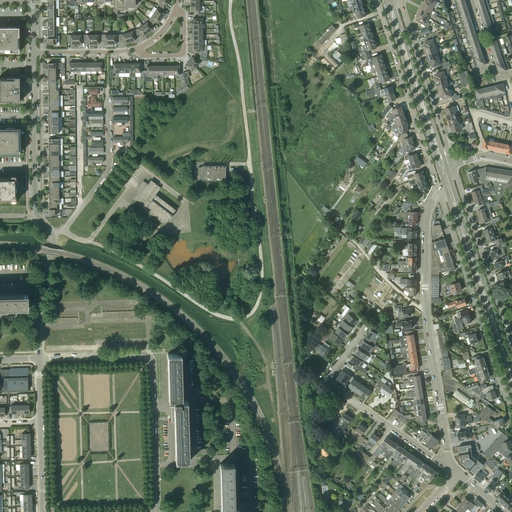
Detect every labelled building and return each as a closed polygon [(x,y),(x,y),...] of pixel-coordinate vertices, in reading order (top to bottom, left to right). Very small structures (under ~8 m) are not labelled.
[(50,11),(56,11),(56,1),(50,1),(50,0),(48,0),(48,3),(47,3),(47,9),(48,9),(50,9),(50,11)] [(114,0),(114,18),(118,18),(118,9),(120,9),(122,11),(128,8),(128,7),(135,6),(135,4),(136,4),(137,5),(137,0),(114,0)] [(169,0),(159,0),(159,3),(158,6),(163,8),(165,4),(168,5),(168,3),(169,4),(169,0)] [(465,0),(455,3),(456,8),(467,5),(465,0)] [(421,8),(431,13),(433,11),(432,10),(433,7),(424,2),(421,8)] [(352,9),(354,9),(355,12),(364,9),(362,3),(350,7),(351,7),(352,9)] [(480,13),(490,10),(493,9),(491,4),(489,5),(478,8),(480,13)] [(467,5),(456,8),(458,13),(468,10),(467,5)] [(163,8),(158,6),(157,8),(154,13),(162,18),(165,15),(164,14),(165,13),(162,11),(163,8)] [(200,12),(200,7),(190,7),(190,9),(190,12),(198,12),(198,15),(204,15),(204,12),(200,12)] [(430,16),(431,13),(421,8),(418,14),(427,18),(429,15),(430,16)] [(50,19),(56,19),(56,11),(50,11),(50,9),(48,9),(48,12),(47,12),(47,17),(47,18),(49,18),(50,18),(50,19)] [(355,19),(366,15),(364,9),(355,12),(353,13),(355,19)] [(468,10),(458,13),(460,18),(470,15),(468,10)] [(492,14),(490,10),(480,13),(481,18),(492,14)] [(149,20),(153,24),(156,21),(158,23),(159,22),(160,22),(162,18),(154,13),(150,18),(149,20)] [(427,18),(418,14),(416,17),(418,18),(417,20),(425,25),(427,22),(426,22),(427,18)] [(493,19),(492,14),(481,18),(483,23),(493,19)] [(193,24),(203,23),(203,18),(204,18),(204,15),(198,15),(198,18),(193,18),(193,21),(193,24)] [(470,15),(460,18),(461,23),(471,20),(470,15)] [(50,28),(56,28),(56,19),(50,19),(50,18),(49,18),(49,21),(47,21),(47,26),(47,27),(49,27),(50,26),(50,28)] [(493,19),(483,23),(485,28),(495,25),(493,19)] [(151,27),(153,24),(149,20),(147,22),(142,25),(148,33),(152,31),(151,30),(153,29),(151,27)] [(471,20),(461,23),(463,28),(473,25),(471,20)] [(362,32),(371,29),(369,23),(358,27),(357,24),(351,25),(352,29),(357,27),(358,29),(361,28),(362,32)] [(331,24),(317,40),(322,44),(336,29),(333,26),(331,24)] [(19,50),(19,27),(7,27),(6,25),(1,25),(1,27),(0,27),(0,52),(9,52),(9,50),(19,50)] [(148,33),(142,25),(138,29),(135,30),(138,35),(141,34),(143,36),(144,35),(145,36),(148,33)] [(473,25),(463,28),(464,33),(475,30),(473,25)] [(496,29),(495,25),(485,28),(486,33),(491,32),(494,31),(494,30),(496,29)] [(50,37),(56,37),(56,28),(50,28),(50,26),(49,27),(49,29),(47,29),(47,35),(49,35),(50,35),(50,37)] [(373,35),(371,29),(362,32),(363,35),(360,36),(360,37),(357,38),(358,40),(360,40),(373,35)] [(138,35),(135,30),(133,31),(127,33),(130,42),(134,41),(134,40),(136,40),(135,37),(138,35)] [(475,30),(464,33),(466,38),(476,35),(475,30)] [(130,42),(127,33),(122,34),(120,34),(120,41),(123,40),(124,43),(126,43),(126,44),(130,42)] [(102,35),(102,41),(105,41),(105,44),(106,44),(106,45),(111,45),(111,34),(102,35)] [(120,41),(120,34),(116,34),(111,34),(111,45),(115,45),(115,44),(117,44),(117,41),(120,41)] [(56,37),(50,37),(50,35),(49,35),(49,38),(47,38),(47,44),(50,44),(50,45),(56,45),(56,37)] [(76,45),(76,35),(67,35),(67,41),(70,41),(70,44),(71,44),(71,45),(76,45)] [(82,41),(84,41),(84,35),(76,35),(76,45),(80,45),(80,44),(82,44),(82,41)] [(84,41),(87,41),(87,44),(89,44),(89,45),(93,45),(93,35),(84,35),(84,41)] [(99,41),(102,41),(102,35),(93,35),(93,45),(98,45),(98,44),(99,44),(99,41)] [(375,42),(373,35),(360,40),(361,42),(365,41),(366,45),(375,42)] [(476,35),(466,38),(467,43),(478,40),(476,35)] [(438,38),(433,40),(424,42),(425,45),(424,45),(425,49),(435,46),(434,42),(439,40),(438,38)] [(491,47),(501,44),(500,39),(489,42),(491,47)] [(318,49),(322,44),(317,40),(313,45),(318,49)] [(478,40),(467,43),(469,48),(479,45),(478,40)] [(336,49),(339,47),(335,42),(327,50),(324,53),(326,55),(329,53),(329,52),(332,54),(336,49)] [(363,46),(364,49),(365,51),(363,52),(364,56),(370,54),(368,51),(377,48),(375,42),(366,45),(363,46)] [(492,52),(503,49),(501,44),(491,47),(492,52)] [(479,45),(469,48),(471,53),(481,49),(479,45)] [(435,46),(425,49),(427,55),(442,50),(441,47),(436,49),(435,46)] [(427,55),(429,61),(439,58),(438,54),(443,52),(448,51),(447,48),(442,50),(427,55)] [(471,53),(472,58),(482,54),(481,49),(471,53)] [(494,57),(504,54),(503,49),(492,52),(494,57)] [(326,55),(320,62),(331,72),(339,63),(329,53),(326,55)] [(369,62),(370,65),(383,60),(382,55),(371,58),(370,54),(364,56),(365,60),(366,60),(367,63),(369,62)] [(482,54),(472,58),(474,63),(484,59),(483,54),(482,54)] [(496,63),(506,59),(504,54),(494,57),(496,63)] [(188,60),(196,67),(200,63),(193,57),(192,58),(192,57),(188,60)] [(439,58),(429,61),(430,65),(432,64),(432,67),(442,64),(443,67),(449,65),(451,65),(449,61),(446,62),(445,58),(439,59),(439,58)] [(475,66),(475,68),(486,65),(484,59),(474,63),(475,66)] [(497,68),(508,64),(506,59),(496,63),(497,68)] [(192,72),(196,67),(188,60),(185,63),(186,64),(185,65),(192,72)] [(383,60),(370,65),(371,69),(370,69),(371,72),(374,71),(376,70),(386,67),(383,60)] [(119,73),(119,63),(113,63),(113,71),(110,71),(110,77),(113,77),(113,73),(119,73)] [(144,77),(143,71),(140,71),(140,63),(138,63),(137,63),(135,63),(135,73),(140,73),(140,77),(144,77)] [(509,69),(508,64),(497,68),(499,73),(509,69)] [(147,75),(152,75),(152,66),(150,66),(150,65),(149,65),(149,66),(146,66),(147,71),(143,71),(144,77),(147,77),(147,75)] [(434,77),(436,81),(445,78),(444,74),(450,72),(449,70),(450,69),(449,65),(443,67),(445,71),(435,74),(436,77),(434,77)] [(386,67),(376,70),(377,71),(379,76),(388,73),(386,67)] [(469,77),(467,72),(467,71),(459,73),(461,79),(463,79),(469,77)] [(390,79),(388,73),(379,76),(376,77),(377,81),(378,83),(373,84),(374,86),(371,87),(371,89),(380,87),(380,86),(379,83),(390,79)] [(19,77),(9,77),(7,77),(7,79),(0,78),(0,100),(7,101),(7,102),(20,102),(19,77)] [(471,83),(469,77),(463,79),(465,85),(471,83)] [(445,78),(436,81),(438,87),(449,84),(451,83),(450,80),(448,81),(447,82),(445,78)] [(448,87),(449,86),(449,84),(438,87),(440,93),(450,90),(448,87)] [(501,96),(499,85),(494,86),(497,100),(498,101),(502,100),(501,96)] [(380,97),(386,95),(394,93),(392,86),(381,90),(382,90),(381,90),(378,91),(380,97)] [(480,109),(484,110),(484,107),(483,100),(480,89),(476,90),(478,98),(477,98),(478,101),(476,102),(478,108),(480,109)] [(451,96),(453,101),(461,98),(459,95),(457,95),(457,94),(456,94),(456,93),(455,93),(454,93),(453,93),(452,93),(451,94),(450,90),(440,93),(441,97),(442,97),(443,99),(451,96)] [(396,99),(394,93),(386,95),(387,98),(384,99),(385,103),(388,102),(389,103),(392,102),(392,101),(396,99)] [(93,103),(90,103),(90,107),(102,107),(102,102),(97,102),(97,98),(92,98),(93,103)] [(447,115),(455,112),(454,107),(455,106),(454,103),(448,105),(449,108),(445,109),(447,115)] [(383,117),(386,115),(392,107),(389,105),(383,112),(380,115),(383,117)] [(388,118),(390,119),(395,114),(403,111),(401,106),(392,109),(386,116),(388,118)] [(396,119),(405,116),(403,111),(395,114),(390,119),(389,121),(391,122),(396,117),(396,119)] [(449,121),(457,118),(455,112),(447,115),(449,121)] [(396,117),(391,122),(389,124),(388,123),(385,127),(388,130),(388,129),(389,130),(390,129),(389,127),(394,122),(395,123),(391,127),(394,129),(398,124),(406,121),(405,116),(396,119),(396,117)] [(450,126),(459,124),(457,118),(449,121),(450,126)] [(105,120),(90,121),(90,129),(105,128),(105,120)] [(398,131),(400,134),(408,131),(407,127),(408,126),(406,121),(398,124),(394,129),(392,130),(394,131),(396,130),(398,131)] [(459,124),(450,126),(452,132),(456,131),(457,133),(461,132),(460,130),(461,129),(459,124)] [(0,153),(10,153),(20,153),(20,128),(10,128),(10,127),(10,128),(6,128),(6,127),(6,129),(0,128),(0,153)] [(402,146),(413,142),(411,136),(409,137),(407,133),(401,135),(398,139),(400,143),(401,142),(402,146)] [(413,142),(402,146),(399,151),(405,154),(410,153),(409,151),(415,149),(413,142)] [(410,162),(419,160),(419,159),(418,156),(417,153),(412,155),(412,154),(408,155),(409,156),(405,157),(406,160),(409,159),(410,162)] [(364,168),(367,164),(357,157),(354,161),(364,168)] [(419,160),(410,162),(407,163),(409,169),(421,166),(420,163),(420,160),(419,160)] [(198,167),(198,170),(198,175),(202,175),(202,181),(226,181),(226,166),(202,166),(202,167),(198,167)] [(490,182),(492,187),(494,191),(498,200),(499,200),(508,187),(511,181),(511,171),(486,167),(487,167),(486,167),(486,168),(483,169),(478,170),(476,170),(475,169),(477,175),(482,174),(482,177),(486,176),(486,183),(490,182)] [(476,179),(481,178),(482,177),(482,174),(477,175),(475,169),(475,170),(468,172),(470,181),(473,180),(474,183),(477,182),(476,179)] [(392,180),(397,173),(393,170),(389,177),(392,180)] [(415,177),(416,180),(425,177),(424,176),(425,175),(424,174),(423,171),(411,175),(410,172),(409,172),(406,173),(403,178),(408,177),(408,179),(415,177)] [(427,184),(425,177),(416,180),(416,181),(409,183),(410,186),(418,184),(419,186),(427,184)] [(0,178),(0,199),(16,200),(16,191),(18,191),(18,187),(18,184),(16,184),(16,178),(4,178),(0,178)] [(168,219),(169,220),(173,215),(172,215),(176,210),(156,195),(161,188),(157,185),(151,180),(148,184),(146,182),(146,183),(143,181),(136,190),(139,192),(134,198),(146,207),(147,206),(151,209),(148,212),(165,224),(168,219)] [(414,191),(415,191),(415,194),(421,192),(422,196),(426,194),(427,194),(425,190),(429,189),(427,184),(419,186),(415,187),(414,190),(412,192),(413,193),(414,191)] [(474,187),(475,191),(472,192),(474,198),(489,193),(494,191),(492,187),(483,190),(482,185),(474,187)] [(483,201),(482,201),(487,199),(486,196),(490,195),(489,193),(474,198),(475,204),(483,201)] [(489,203),(486,204),(487,207),(484,207),(481,208),(482,209),(478,211),(480,217),(491,213),(490,207),(495,205),(494,202),(489,203)] [(357,210),(352,217),(357,220),(362,213),(357,210)] [(406,212),(405,224),(416,225),(416,220),(417,220),(418,212),(406,212)] [(493,218),(491,213),(480,217),(482,223),(486,222),(486,223),(490,222),(490,224),(496,222),(500,221),(499,217),(493,218)] [(434,221),(432,237),(434,237),(434,240),(435,240),(435,239),(443,231),(439,221),(434,221)] [(484,233),(485,236),(493,233),(492,230),(495,229),(495,226),(497,226),(496,222),(490,224),(491,226),(487,227),(488,228),(484,230),(485,233),(484,233)] [(350,232),(355,236),(362,227),(356,223),(350,232)] [(411,227),(402,227),(398,227),(397,233),(399,235),(402,235),(402,234),(407,234),(407,237),(417,238),(417,231),(411,230),(411,227)] [(492,242),(496,241),(497,245),(503,243),(501,237),(499,238),(498,236),(495,237),(493,233),(485,236),(486,239),(487,239),(488,242),(492,241),(492,242)] [(442,239),(432,243),(432,258),(437,256),(449,252),(451,251),(449,249),(448,249),(445,238),(442,239)] [(395,249),(401,249),(416,249),(416,246),(417,246),(417,244),(416,244),(417,243),(408,243),(408,246),(405,246),(405,244),(399,244),(399,241),(392,241),(392,248),(395,249)] [(499,248),(502,248),(507,246),(506,242),(503,243),(497,245),(495,246),(496,249),(491,251),(492,254),(491,254),(492,258),(499,256),(499,257),(503,256),(501,251),(499,248)] [(370,255),(378,246),(374,245),(371,248),(367,253),(370,255)] [(439,280),(439,275),(439,272),(441,272),(450,269),(452,272),(457,269),(455,267),(454,267),(449,252),(437,256),(432,258),(431,280),(439,280)] [(496,269),(504,266),(507,265),(506,262),(510,260),(508,256),(502,258),(502,260),(494,263),(496,269)] [(511,281),(511,275),(510,276),(508,269),(505,269),(506,271),(498,273),(499,277),(498,277),(499,279),(500,279),(500,280),(500,279),(501,282),(507,280),(508,283),(511,281)] [(415,276),(409,275),(409,279),(400,279),(400,284),(404,284),(404,285),(416,285),(416,279),(415,279),(415,276)] [(352,289),(355,285),(348,280),(346,284),(352,289)] [(457,294),(456,292),(462,290),(459,282),(450,285),(452,290),(445,292),(446,295),(453,293),(454,295),(457,294)] [(357,299),(361,294),(357,291),(353,296),(357,299)] [(0,308),(28,308),(29,308),(28,294),(28,295),(0,295),(0,308)] [(352,306),(356,301),(349,296),(345,301),(352,306)] [(465,299),(459,300),(450,303),(451,307),(455,306),(455,305),(457,304),(458,307),(467,305),(466,304),(467,304),(466,300),(465,301),(465,299)] [(399,319),(404,318),(403,317),(411,315),(411,314),(411,312),(410,312),(410,308),(402,309),(401,305),(397,306),(394,306),(394,311),(398,310),(399,319)] [(355,312),(350,308),(344,317),(349,320),(354,324),(358,320),(352,316),(355,312)] [(325,318),(322,316),(322,315),(316,310),(311,318),(317,322),(318,321),(321,323),(325,318)] [(459,312),(458,312),(460,318),(454,320),(457,327),(460,323),(459,319),(462,318),(463,318),(470,316),(470,312),(469,312),(469,311),(467,311),(467,310),(464,311),(459,312)] [(464,321),(464,324),(472,321),(470,316),(463,318),(462,318),(459,319),(460,323),(457,327),(455,329),(458,331),(460,329),(463,327),(461,322),(464,321)] [(347,323),(349,320),(344,317),(339,324),(349,331),(350,330),(351,331),(354,327),(347,323)] [(412,320),(398,322),(396,322),(397,327),(403,326),(403,329),(413,327),(413,323),(412,323),(412,320)] [(392,325),(388,326),(385,326),(386,333),(393,332),(392,325)] [(345,332),(339,327),(335,331),(345,338),(348,334),(345,332)] [(366,338),(372,342),(375,344),(377,341),(373,338),(377,333),(371,329),(368,332),(369,333),(366,338)] [(469,338),(471,343),(478,341),(476,334),(473,335),(473,334),(469,336),(467,331),(462,333),(463,336),(467,335),(468,338),(469,338)] [(343,340),(333,332),(330,338),(340,345),(343,340)] [(414,334),(407,335),(403,336),(403,338),(400,338),(400,339),(395,340),(395,343),(400,342),(415,340),(414,334)] [(375,344),(372,342),(370,344),(363,340),(361,343),(362,344),(361,345),(371,353),(377,345),(375,344)] [(318,342),(313,348),(318,352),(318,353),(323,356),(328,349),(323,345),(323,346),(318,342)] [(181,353),(168,354),(169,401),(174,401),(174,405),(176,405),(176,409),(174,409),(176,461),(189,461),(189,460),(189,461),(187,401),(188,401),(188,400),(182,400),(181,353)] [(441,354),(444,371),(451,369),(449,358),(448,358),(447,353),(441,354)] [(365,363),(354,355),(353,356),(352,355),(349,359),(356,364),(355,366),(357,368),(364,373),(365,374),(368,371),(362,367),(365,363)] [(473,360),(474,361),(473,362),(474,365),(477,364),(485,362),(483,357),(480,358),(479,355),(472,357),(473,360)] [(394,375),(407,373),(406,367),(412,367),(412,369),(419,368),(418,362),(411,364),(393,366),(394,375)] [(477,364),(474,365),(472,364),(469,366),(470,369),(472,368),(473,371),(487,367),(485,362),(477,364)] [(488,372),(487,367),(473,371),(472,368),(470,369),(468,370),(470,375),(476,373),(477,376),(480,375),(480,374),(488,372)] [(341,381),(347,373),(348,372),(343,368),(342,370),(337,378),(341,381)] [(8,369),(1,369),(2,389),(0,388),(0,392),(28,392),(28,384),(29,384),(29,382),(28,382),(28,377),(9,378),(8,369)] [(490,377),(488,372),(480,374),(480,375),(477,376),(476,376),(478,381),(480,380),(480,383),(487,380),(487,378),(490,377)] [(351,376),(347,373),(341,381),(346,384),(348,381),(351,376)] [(403,381),(404,384),(409,383),(421,381),(420,375),(408,377),(409,380),(403,381)] [(348,381),(351,382),(348,386),(353,389),(358,381),(354,378),(354,377),(352,376),(351,376),(348,381)] [(381,389),(380,390),(389,397),(393,391),(389,388),(391,386),(391,384),(387,381),(385,384),(380,380),(376,385),(381,389)] [(362,384),(358,381),(353,389),(357,392),(362,384)] [(367,388),(362,384),(357,392),(361,395),(367,388)] [(493,385),(487,387),(486,384),(479,386),(470,389),(482,398),(488,397),(489,400),(497,397),(494,390),(493,385)] [(371,391),(367,388),(361,395),(366,398),(371,391)] [(475,402),(461,392),(458,389),(453,395),(457,398),(471,408),(475,402)] [(482,418),(494,427),(498,429),(499,428),(498,428),(498,426),(505,424),(503,418),(494,421),(489,418),(494,411),(486,406),(479,415),(482,418)] [(479,415),(474,411),(471,415),(464,416),(464,414),(455,416),(456,416),(455,417),(455,418),(456,419),(456,421),(478,418),(482,418),(479,415)] [(345,413),(341,418),(344,420),(343,422),(340,426),(344,429),(347,425),(352,418),(347,415),(348,414),(345,412),(345,413)] [(415,416),(412,417),(407,417),(410,419),(415,418),(416,418),(420,418),(421,425),(426,424),(425,421),(427,421),(426,415),(416,416),(415,416)] [(479,422),(478,418),(456,421),(457,424),(456,425),(456,426),(457,427),(465,425),(465,424),(479,422)] [(366,428),(366,429),(367,429),(360,424),(361,424),(360,423),(353,433),(360,437),(357,441),(361,444),(365,438),(361,436),(366,428)] [(459,440),(472,438),(472,440),(475,440),(475,434),(467,435),(466,431),(458,432),(458,433),(458,434),(458,435),(458,436),(459,440)] [(433,448),(436,444),(425,436),(427,434),(425,432),(421,437),(424,439),(422,441),(433,448)] [(428,433),(427,434),(425,436),(436,444),(439,440),(428,432),(427,433),(428,433)] [(369,439),(376,444),(380,438),(373,433),(369,439)] [(391,439),(387,436),(380,445),(379,446),(380,447),(377,450),(381,453),(391,439)] [(499,447),(497,449),(501,453),(506,458),(509,455),(511,451),(510,450),(510,449),(510,448),(511,447),(511,446),(511,444),(510,440),(509,441),(508,436),(507,437),(505,440),(503,442),(501,444),(499,447)] [(391,439),(381,453),(380,453),(384,456),(387,453),(395,442),(391,439)] [(387,453),(384,456),(388,459),(391,456),(399,445),(395,442),(387,453)] [(459,453),(460,456),(461,462),(463,464),(468,468),(468,469),(470,470),(470,471),(471,470),(475,474),(484,465),(479,460),(474,456),(473,455),(472,451),(471,444),(458,446),(459,453)] [(395,458),(403,448),(399,445),(391,456),(388,459),(387,461),(389,463),(392,460),(391,459),(393,457),(394,457),(395,458)] [(399,462),(407,451),(403,448),(395,458),(392,462),(396,465),(396,464),(399,461),(399,462)] [(370,457),(362,450),(354,459),(362,466),(370,457)] [(407,461),(412,454),(407,451),(399,462),(399,461),(396,464),(399,466),(405,459),(407,461)] [(406,472),(407,470),(408,468),(416,457),(412,454),(407,461),(402,469),(406,472)] [(411,470),(412,471),(420,460),(416,457),(408,468),(411,470)] [(495,472),(498,468),(501,464),(499,462),(498,463),(491,457),(489,459),(485,463),(487,465),(495,472)] [(420,460),(412,471),(411,473),(409,475),(413,478),(414,476),(415,476),(424,463),(420,460)] [(240,511),(240,510),(235,511),(233,464),(234,464),(234,463),(220,464),(221,511),(226,511),(240,511)] [(423,472),(428,466),(424,463),(415,476),(417,477),(419,475),(422,471),(423,472)] [(485,463),(484,465),(475,474),(473,477),(480,482),(485,477),(481,473),(487,465),(485,463)] [(432,468),(428,466),(423,472),(421,476),(425,479),(432,468)] [(424,480),(422,483),(426,486),(427,486),(436,472),(436,471),(432,468),(425,479),(424,480)] [(498,468),(495,472),(491,476),(494,478),(485,488),(490,492),(494,488),(496,487),(495,486),(496,485),(494,483),(497,480),(495,478),(501,470),(498,468)] [(501,502),(507,496),(502,491),(507,485),(504,480),(499,486),(496,490),(498,492),(497,493),(499,494),(496,497),(501,502)] [(379,485),(382,487),(384,489),(388,485),(383,481),(379,485)] [(8,483),(1,483),(0,482),(0,489),(1,489),(1,486),(8,486),(8,491),(10,491),(10,483),(8,483)] [(410,497),(402,490),(401,489),(400,491),(397,488),(395,491),(406,501),(410,497)] [(391,495),(392,496),(402,506),(406,501),(395,491),(391,495)] [(386,506),(392,511),(396,511),(399,510),(388,500),(385,498),(381,494),(379,497),(388,505),(386,506)] [(509,494),(507,496),(501,502),(506,507),(509,504),(511,506),(511,500),(510,499),(511,497),(509,494)] [(399,510),(402,506),(392,496),(388,500),(399,510)] [(475,505),(472,503),(465,498),(461,503),(468,508),(471,511),(475,505)] [(484,505),(477,498),(474,501),(481,508),(484,505)] [(344,511),(349,507),(342,502),(338,507),(344,511)] [(384,508),(382,505),(379,503),(376,505),(383,511),(392,511),(386,506),(384,508)] [(457,509),(460,511),(463,511),(464,511),(465,511),(468,508),(461,503),(457,509)]
